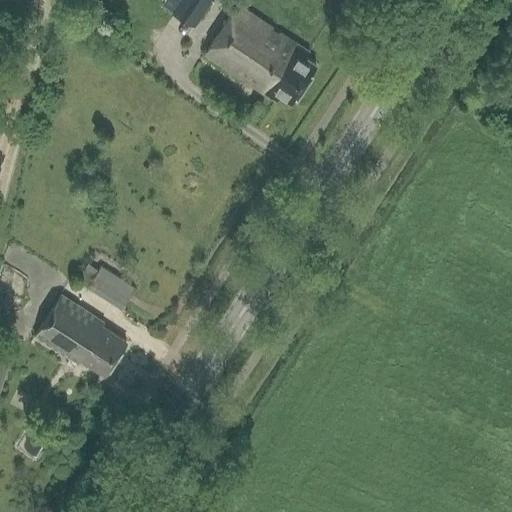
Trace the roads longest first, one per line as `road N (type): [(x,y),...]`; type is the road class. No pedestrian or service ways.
road 1 (secondary): [(113,511),(447,0)]
road 2 (track): [(39,0),(0,160)]
